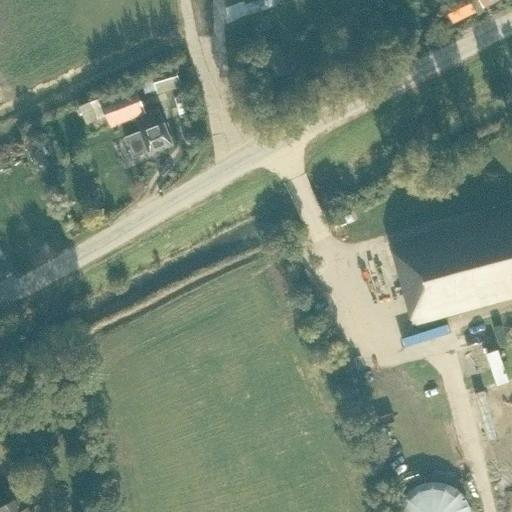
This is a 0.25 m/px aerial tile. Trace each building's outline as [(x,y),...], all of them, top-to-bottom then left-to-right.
[(481,7),(482,8),(498,0),(453,0),(443,5),(451,23),(475,12),(474,10),(481,7)] [(251,21),(256,33),(272,27),(267,15),(251,21)] [(274,78),(290,72),(279,42),(264,47),(274,78)] [(181,86),(175,67),(150,74),(157,94),(181,86)] [(135,90),(126,94),(130,104),(139,100),(135,90)] [(126,94),(97,106),(105,126),(134,114),(136,117),(134,117),(140,131),(124,138),(132,157),(148,151),(149,153),(172,144),(157,108),(144,113),(139,100),(130,104),(126,94)] [(511,212),(392,246),(412,323),(511,295),(511,212)] [(485,371),(501,367),(495,343),(478,347),(485,371)] [(38,511),(21,483),(7,492),(12,501),(0,508),(0,511),(38,511)]
